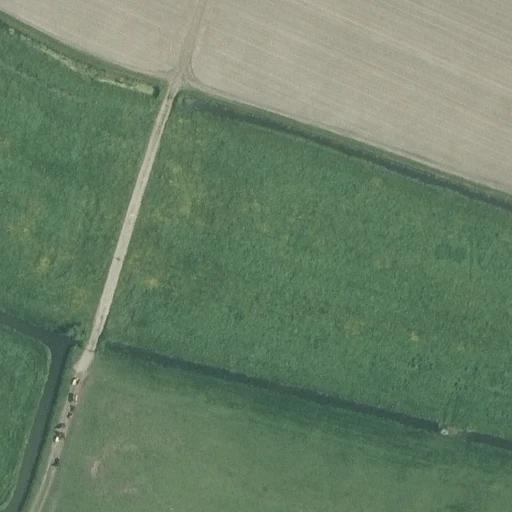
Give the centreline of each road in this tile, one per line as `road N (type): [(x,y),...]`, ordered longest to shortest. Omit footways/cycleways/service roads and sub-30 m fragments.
road 1 (track): [(31,511),(201,0)]
road 2 (track): [(0,182),(71,209),(133,206)]
